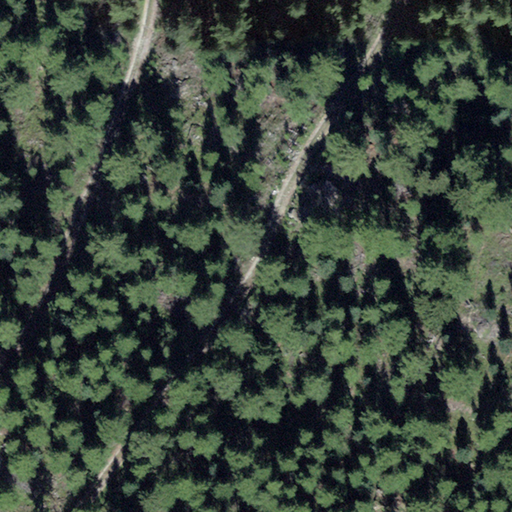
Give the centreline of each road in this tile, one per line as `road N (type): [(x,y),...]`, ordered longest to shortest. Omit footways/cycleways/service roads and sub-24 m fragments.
road 1 (track): [(80,511),(97,466),(416,0)]
road 2 (track): [(130,0),(0,406)]
